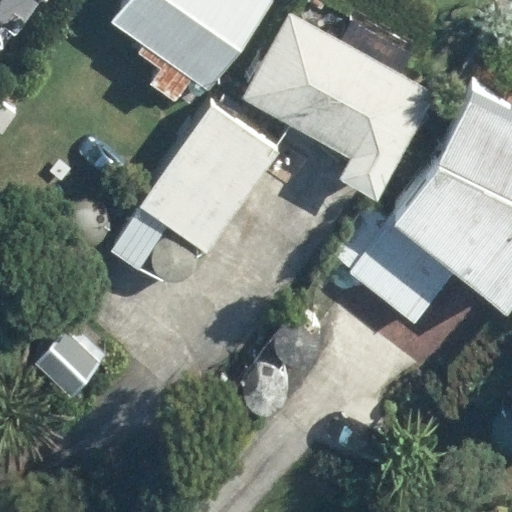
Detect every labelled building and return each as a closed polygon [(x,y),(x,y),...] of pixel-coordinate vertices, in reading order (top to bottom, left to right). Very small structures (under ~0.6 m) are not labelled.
[(0,0),(0,10),(1,9),(26,27),(47,0),(0,0)] [(284,0),(140,0),(127,19),(155,39),(149,48),(171,63),(160,79),(187,97),(203,72),(223,88),(284,0)] [(352,6),(343,1),(334,7),(334,18),(343,22),(352,16),(352,6)] [(392,193),(450,87),(414,67),(425,46),(366,14),(355,34),(303,5),(255,93),(363,153),(352,172),(392,193)] [(511,294),(511,101),(489,90),(462,151),(413,216),(405,210),(397,219),(359,270),(424,318),(468,260),(511,294)] [(221,249),(290,148),(217,98),(135,220),(153,233),(167,212),(221,249)] [(0,124),(9,130),(24,110),(12,101),(0,117),(0,124)] [(359,270),(397,219),(375,202),(336,251),(359,270)] [(115,359),(66,313),(22,359),(71,405),(115,359)] [(389,355),(378,369),(395,381),(406,367),(389,355)] [(344,481),(371,495),(382,471),(355,458),(344,481)]
